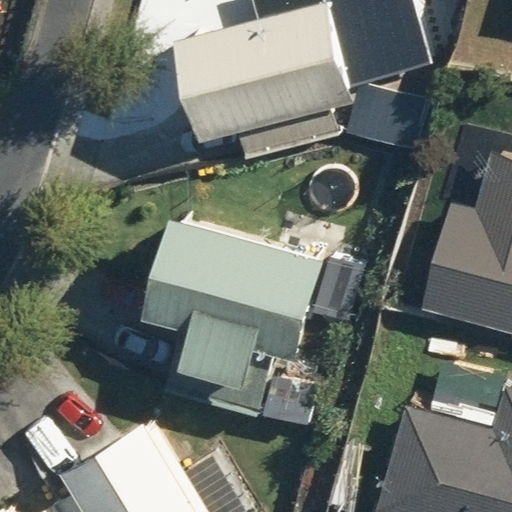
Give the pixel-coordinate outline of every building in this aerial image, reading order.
[(356,0),(262,0),(200,15),(225,117),(250,111),(258,144),(348,122),(340,87),(376,78),(356,0)] [(439,292),(511,312),(511,135),(509,135),(491,194),(468,187),(439,292)] [(346,237),(199,195),(170,293),(204,303),(184,372),(272,399),(292,328),(317,336),(346,237)] [(416,225),(440,233),(447,212),(422,204),(416,225)] [(511,511),(511,405),(509,416),(419,392),(390,501),(431,511),(511,511)] [(74,490),(86,511),(234,511),(169,398),(89,444),(105,471),(74,490)] [(86,511),(74,490),(48,504),(35,482),(0,501),(0,511),(86,511)]
